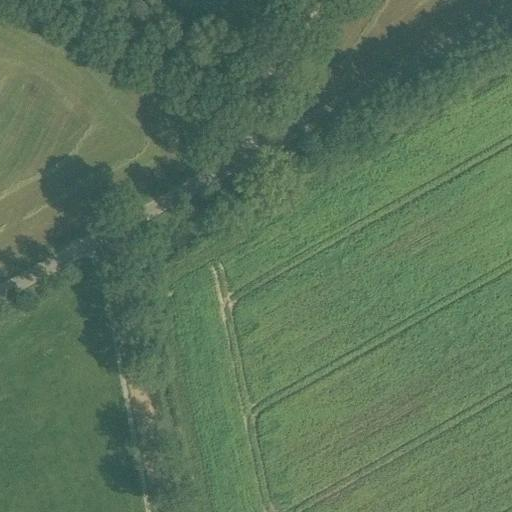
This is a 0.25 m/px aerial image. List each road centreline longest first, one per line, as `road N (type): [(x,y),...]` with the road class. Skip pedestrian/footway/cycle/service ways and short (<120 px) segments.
road 1 (tertiary): [(0,294),(511,9)]
road 2 (track): [(161,511),(109,232)]
road 3 (track): [(305,0),(213,173)]
